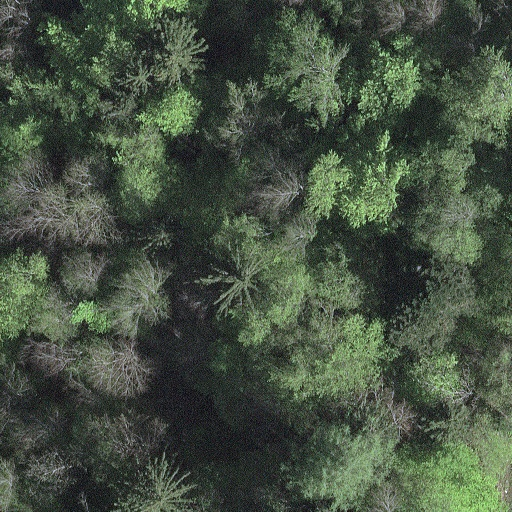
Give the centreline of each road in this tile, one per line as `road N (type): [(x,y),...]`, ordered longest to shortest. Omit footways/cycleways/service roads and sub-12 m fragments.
road 1 (track): [(193,511),(174,380),(176,226),(224,55),(256,0)]
road 2 (track): [(77,0),(46,31),(0,135)]
